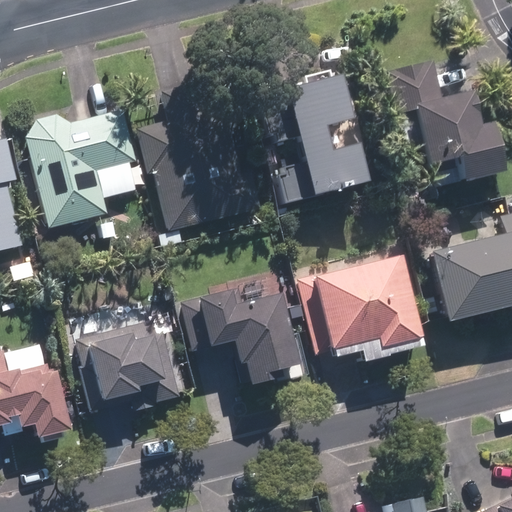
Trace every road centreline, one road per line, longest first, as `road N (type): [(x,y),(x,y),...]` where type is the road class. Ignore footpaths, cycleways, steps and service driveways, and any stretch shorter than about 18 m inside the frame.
road 1 (residential): [(0,511),(511,390)]
road 2 (residential): [(138,0),(0,34)]
